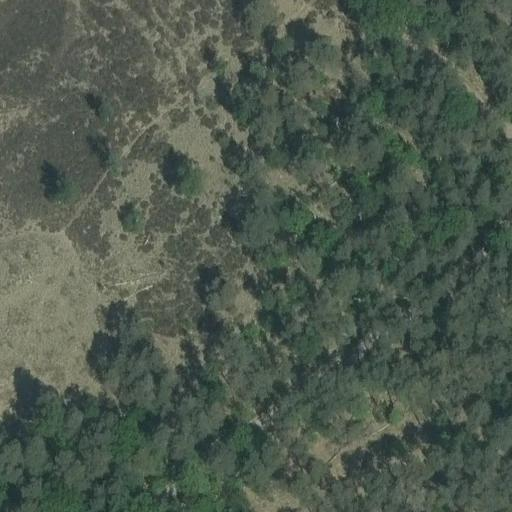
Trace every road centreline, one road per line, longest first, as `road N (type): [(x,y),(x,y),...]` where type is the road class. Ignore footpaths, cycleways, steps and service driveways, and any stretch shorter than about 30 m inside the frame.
road 1 (track): [(511,249),(159,511)]
road 2 (track): [(358,0),(511,120)]
